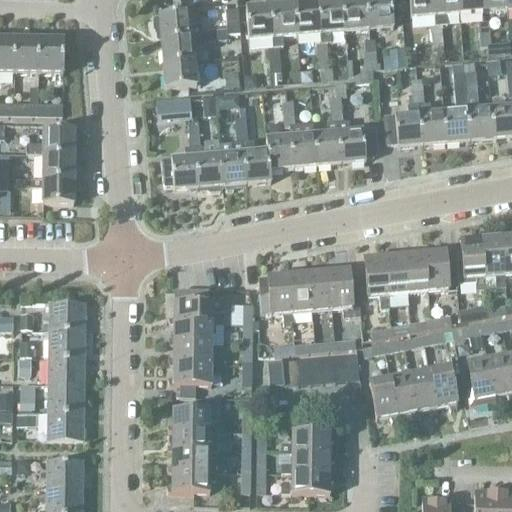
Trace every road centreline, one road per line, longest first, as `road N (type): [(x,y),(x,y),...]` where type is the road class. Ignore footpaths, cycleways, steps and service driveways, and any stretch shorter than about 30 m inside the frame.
road 1 (residential): [(123,263),(511,187)]
road 2 (residential): [(123,263),(102,12)]
road 3 (residential): [(120,511),(123,263)]
road 4 (residential): [(0,260),(123,263)]
